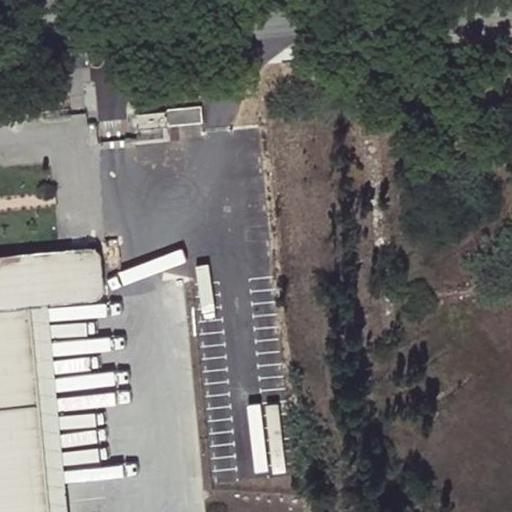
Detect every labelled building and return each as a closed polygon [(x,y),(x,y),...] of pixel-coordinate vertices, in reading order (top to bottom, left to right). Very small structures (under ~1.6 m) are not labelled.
[(341,65),(354,64),(353,55),(340,56),(341,65)] [(166,108),(168,123),(202,119),(200,103),(166,107),(166,108)] [(168,123),(166,108),(136,111),(138,126),(168,123)] [(0,511),(59,511),(38,305),(53,304),(98,298),(104,295),(109,283),(104,250),(96,245),(0,254),(0,511)] [(59,511),(73,511),(53,304),(38,305),(59,511)]
